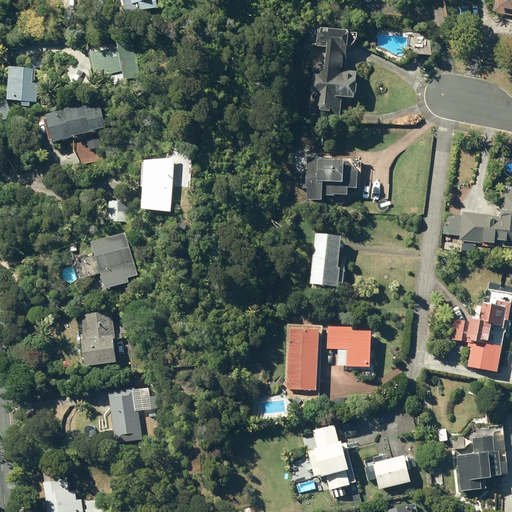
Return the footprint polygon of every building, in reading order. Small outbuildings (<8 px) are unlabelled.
[(97,0),(99,9),(116,6),(115,0),(97,0)] [(128,0),(131,14),(163,8),(161,0),(128,0)] [(511,0),(493,0),(491,13),(511,17),(511,26),(509,39),(511,39),(511,0)] [(307,115),(338,119),(340,100),(351,101),(354,74),(343,73),(345,58),(343,50),(345,34),(315,30),(313,49),(323,49),(321,70),(312,69),(307,115)] [(406,57),(429,58),(430,37),(407,36),(406,57)] [(127,72),(129,81),(144,79),(137,40),(122,43),(123,49),(95,54),(99,77),(127,72)] [(12,100),(39,102),(41,85),(35,84),(36,69),(14,68),(12,100)] [(0,101),(0,104),(5,121),(15,118),(9,99),(0,101)] [(108,159),(101,131),(115,127),(110,108),(106,109),(104,101),(51,115),(59,143),(77,137),(85,165),(108,159)] [(152,210),(178,212),(181,157),(155,162),(152,210)] [(338,165),(338,162),(305,159),(304,172),(301,172),(300,190),(305,191),(305,202),(319,203),(319,198),(330,199),(331,198),(343,199),(344,192),(353,192),(353,175),(346,165),(338,165)] [(511,251),(511,191),(501,190),(501,196),(499,213),(497,213),(496,218),(461,213),(458,242),(479,245),(479,246),(480,247),(480,249),(492,251),(492,248),(511,251)] [(111,217),(124,217),(124,201),(111,201),(111,217)] [(112,290),(133,283),(132,279),(141,276),(129,233),(97,243),(112,290)] [(305,288),(337,292),(339,272),(334,272),(337,240),(312,237),(305,288)] [(71,251),(79,282),(96,278),(88,247),(71,251)] [(479,307),(475,325),(449,319),(446,340),(470,346),(465,369),(495,375),(501,350),(487,347),(490,330),(500,332),(502,323),(505,324),(508,311),(505,310),(506,306),(494,303),(493,311),(479,307)] [(88,343),(92,367),(123,363),(120,340),(126,339),(125,330),(118,331),(115,312),(86,316),(89,334),(85,334),(86,344),(88,343)] [(284,392),(315,393),(318,332),(287,331),(284,392)] [(328,332),(328,351),(337,351),(337,368),(369,368),(370,333),(328,332)] [(147,345),(129,347),(132,375),(150,373),(147,345)] [(112,388),(119,440),(145,436),(139,385),(112,388)] [(347,489),(332,428),(311,434),(315,452),(310,454),(318,481),(325,479),(328,493),(347,489)] [(452,440),(452,451),(464,450),(463,439),(452,440)] [(491,456),(490,439),(470,441),(472,458),(455,459),(458,495),(478,493),(477,485),(486,484),(486,481),(498,479),(495,456),(491,456)] [(386,463),(384,457),(372,459),(373,465),(371,465),(377,492),(408,487),(403,460),(386,463)] [(46,481),(50,511),(75,511),(85,511),(83,499),(78,499),(77,489),(68,490),(66,478),(46,481)] [(87,508),(87,511),(111,511),(110,505),(97,507),(95,499),(87,501),(88,507),(87,508)]
